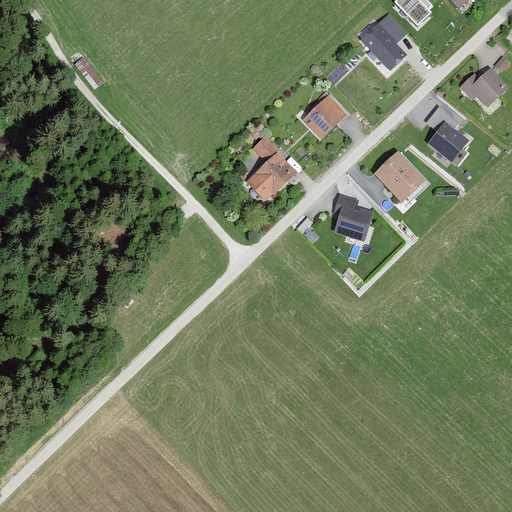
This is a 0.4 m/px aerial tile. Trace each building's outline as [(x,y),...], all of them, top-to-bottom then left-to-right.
[(421,0),(399,0),(397,2),(420,26),(434,13),(421,0)] [(363,41),(391,74),(405,62),(391,47),(405,36),(390,19),(363,41)] [(75,63),(95,89),(104,81),(84,56),(75,63)] [(502,56),(495,65),(503,72),(510,63),(502,56)] [(475,97),(486,109),(503,94),(482,70),(462,88),(472,100),(475,97)] [(304,120),(321,137),(341,117),(325,100),(304,120)] [(439,132),(430,143),(454,163),(473,140),(437,110),(427,122),(439,132)] [(264,141),(254,150),(266,163),(276,154),(264,141)] [(401,206),(423,186),(397,158),(375,178),(401,206)] [(263,201),(290,178),(274,160),(248,184),(263,201)] [(332,233),(361,241),(368,216),(340,208),(332,233)]
